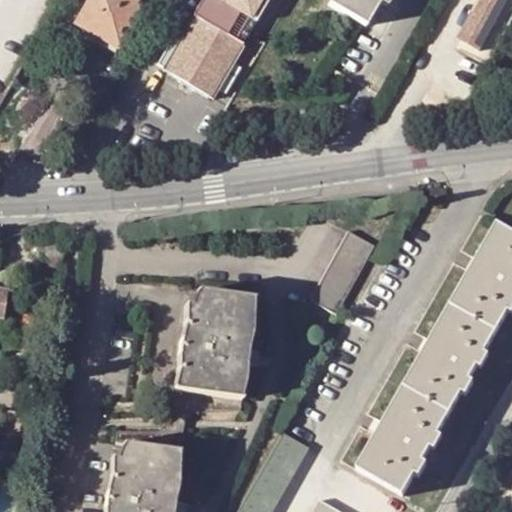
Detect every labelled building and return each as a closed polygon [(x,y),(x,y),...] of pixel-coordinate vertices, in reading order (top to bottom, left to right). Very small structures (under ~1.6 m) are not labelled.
[(86,0),(72,25),(99,40),(101,36),(119,46),(142,7),(129,0),(86,0)] [(331,0),(329,4),(365,26),(380,1),(380,0),(331,0)] [(489,65),(492,58),(511,21),(511,0),(481,0),(459,40),(481,52),(477,58),(489,65)] [(194,20),(163,73),(210,100),(241,46),(194,20)] [(116,50),(119,46),(101,36),(99,40),(116,50)] [(511,231),(501,225),(453,308),(495,332),(511,302),(511,231)] [(39,256),(63,256),(62,228),(40,230),(40,243),(38,243),(39,256)] [(374,247),(349,232),(311,301),(335,315),(374,247)] [(63,256),(39,256),(39,272),(60,271),(63,256)] [(251,300),(194,291),(191,306),(185,306),(185,324),(179,346),(176,392),(242,400),(243,367),(249,341),(251,300)] [(453,308),(407,389),(448,414),(495,332),(453,308)] [(407,389),(360,471),(402,495),(448,414),(407,389)] [(0,467),(15,470),(20,437),(0,433),(0,417),(1,411),(0,410),(0,467)] [(283,435),(238,511),(271,511),(308,449),(283,435)] [(178,452),(123,444),(118,458),(110,458),(110,482),(105,505),(104,511),(173,511),(176,491),(178,452)] [(338,511),(319,500),(312,511),(338,511)]
